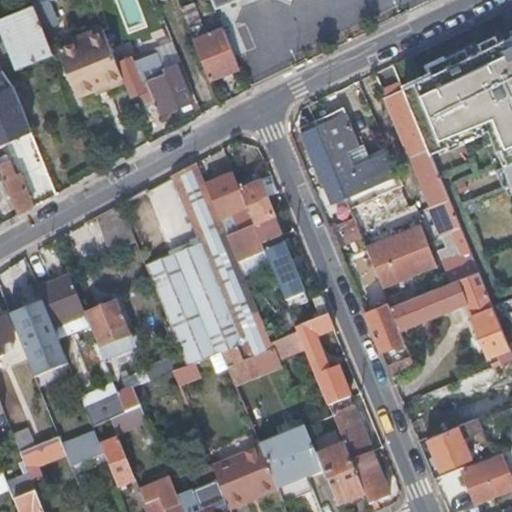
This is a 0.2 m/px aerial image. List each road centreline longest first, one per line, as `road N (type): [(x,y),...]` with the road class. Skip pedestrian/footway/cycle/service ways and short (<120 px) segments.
road 1 (residential): [(427,511),(262,103)]
road 2 (residential): [(262,103),(0,244)]
road 3 (residential): [(262,103),(480,0)]
